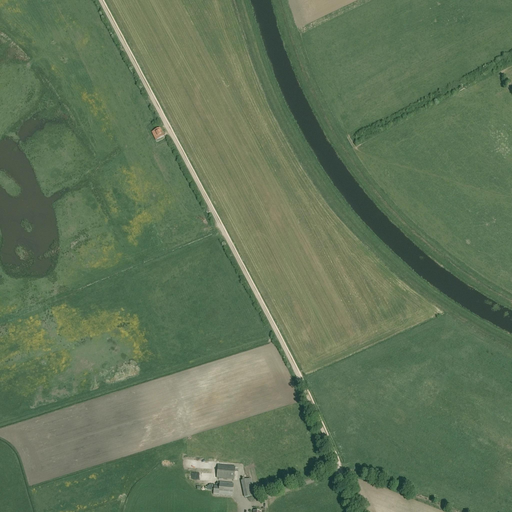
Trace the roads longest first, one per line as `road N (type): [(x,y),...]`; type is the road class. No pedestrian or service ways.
road 1 (track): [(99,0),(340,470)]
road 2 (track): [(511,302),(431,251),(353,169),(299,77),(274,0)]
